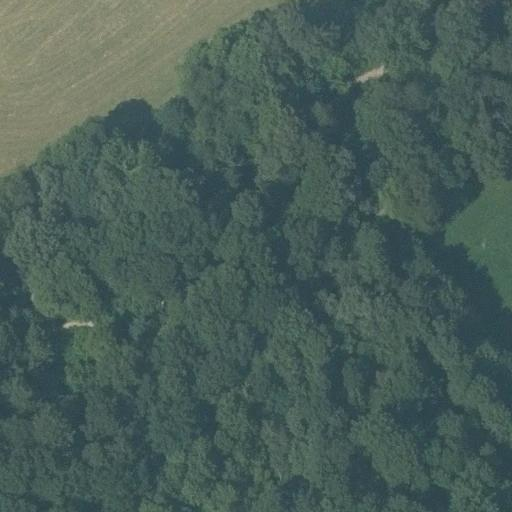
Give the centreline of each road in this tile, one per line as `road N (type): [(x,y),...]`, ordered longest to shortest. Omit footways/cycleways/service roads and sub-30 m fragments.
road 1 (track): [(511,99),(52,511)]
road 2 (track): [(0,312),(197,247),(246,209),(319,104),(493,0)]
